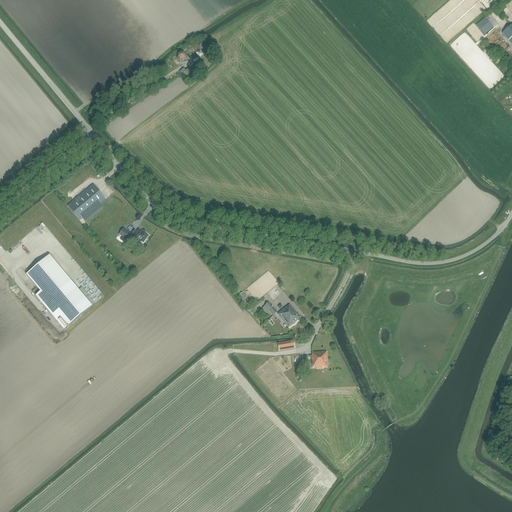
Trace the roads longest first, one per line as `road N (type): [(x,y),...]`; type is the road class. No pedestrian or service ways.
road 1 (unclassified): [(91,133),(161,210),(198,224),(432,263),(479,247),(511,212)]
road 2 (unclassified): [(91,133),(0,23)]
